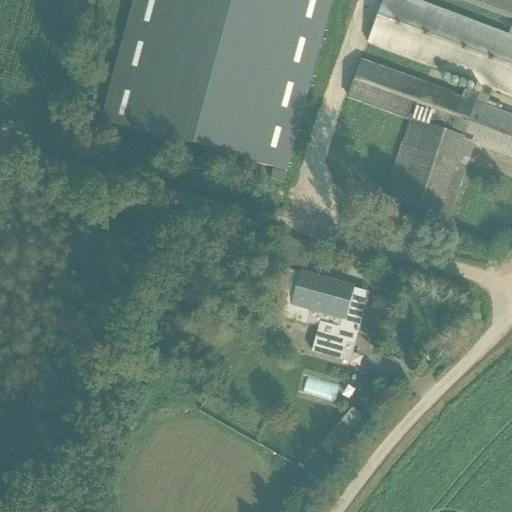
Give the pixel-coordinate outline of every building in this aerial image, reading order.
[(133,0),(101,121),(287,171),(333,0),(133,0)] [(511,0),(453,0),(511,21),(511,23),(508,37),(410,0),(384,0),(367,45),(482,89),(478,98),(464,93),(462,100),(452,96),(453,94),(362,62),(347,100),(408,122),(384,198),(449,219),(474,147),(511,160),(511,117),(486,108),(491,92),(511,99),(511,0)] [(305,272),(312,246),(283,239),(277,264),(305,272)] [(311,355),(349,366),(368,295),(285,272),(276,303),(277,311),(281,317),(289,322),(306,327),(306,326),(318,329),(311,355)] [(351,405),(322,449),(336,458),(365,415),(351,405)]
